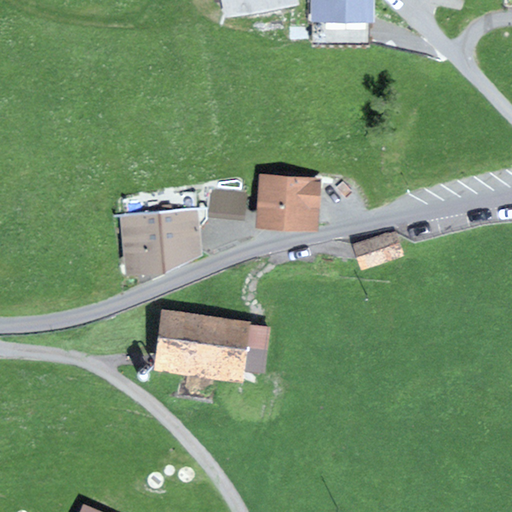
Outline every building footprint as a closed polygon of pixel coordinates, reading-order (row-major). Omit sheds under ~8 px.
[(217,0),(218,0),(219,0),(225,0),(228,14),(296,2),(296,0),(217,0)] [(314,0),(314,43),(367,44),(366,18),(371,17),(371,0),(314,0)] [(318,182),(264,178),(261,220),(315,224),(318,182)] [(199,251),(196,211),(128,217),(133,270),(176,266),(175,253),(199,251)] [(401,253),(395,232),(356,245),(362,265),(401,253)] [(268,327),(166,313),(158,364),(240,376),(241,366),(262,369),(268,327)] [(146,367),(143,366),(140,367),(138,369),(137,372),(137,375),(140,378),(143,379),(146,378),(148,376),(149,373),(149,369),(146,367)]
